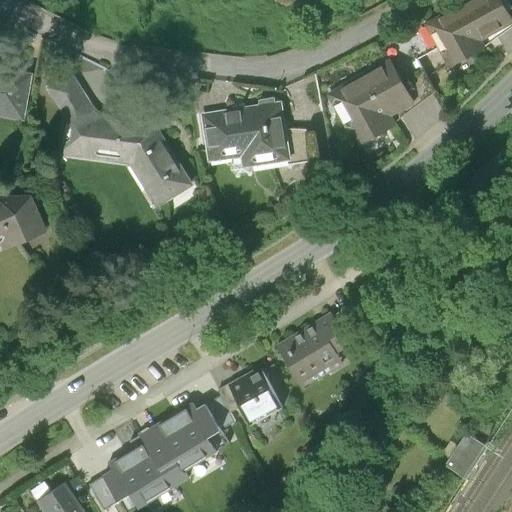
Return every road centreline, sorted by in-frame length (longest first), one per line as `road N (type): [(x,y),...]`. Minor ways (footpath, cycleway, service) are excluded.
road 1 (residential): [(511,97),(411,187),(0,442)]
road 2 (residential): [(422,0),(350,41),(258,72),(155,65),(104,52),(1,0)]
